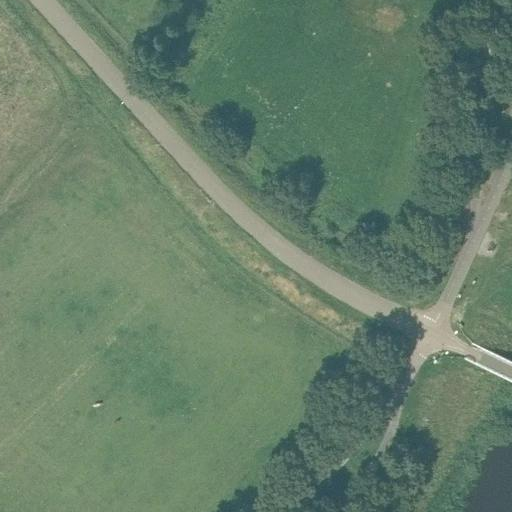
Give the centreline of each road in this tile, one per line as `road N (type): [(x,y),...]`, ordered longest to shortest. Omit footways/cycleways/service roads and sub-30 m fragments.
road 1 (unclassified): [(429,333),(331,279),(236,207),(43,0)]
road 2 (track): [(469,249),(485,0)]
road 3 (unclassified): [(289,511),(354,440),(429,333)]
